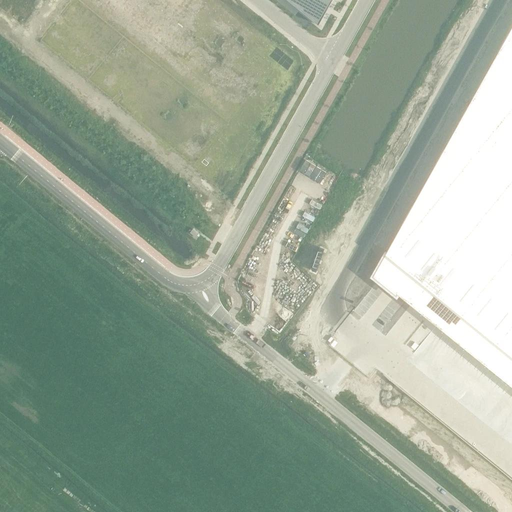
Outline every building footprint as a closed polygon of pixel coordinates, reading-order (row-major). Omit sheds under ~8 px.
[(221,0),(71,0),(40,39),(223,190),(294,60),(221,0)] [(287,0),(319,26),(333,0),(287,0)] [(511,27),(374,277),(397,296),(398,295),(511,386),(511,27)] [(321,183),(328,172),(309,160),(302,171),(321,183)] [(193,229),(190,233),(196,238),(197,236),(199,234),(193,229)] [(295,294),(283,285),(285,282),(273,272),(260,288),(284,307),(295,294)]
